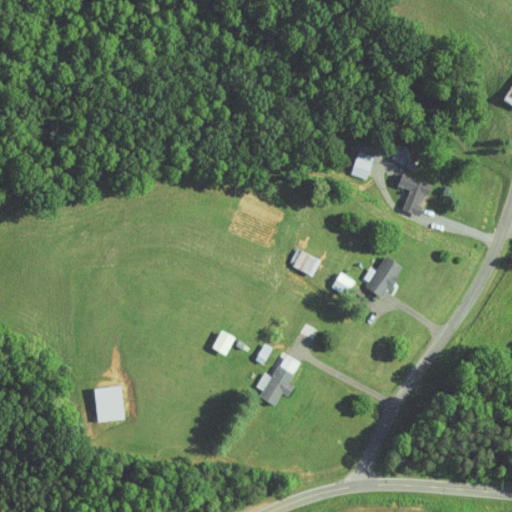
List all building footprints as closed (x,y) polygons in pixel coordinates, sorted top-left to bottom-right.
[(487,92),(502,101),(511,85),(511,70),(504,66),(487,92)] [(396,144),(382,138),(376,153),(390,158),(396,144)] [(336,167),(352,172),(359,149),(342,144),(336,167)] [(381,179),(392,181),(387,204),(405,208),(413,175),(383,168),(381,179)] [(370,291),(387,258),(368,249),(351,281),(370,291)] [(316,281),(334,289),(341,273),(322,266),(316,281)] [(211,348),(218,329),(202,324),(196,342),(211,348)] [(242,390),(259,399),(266,385),(273,389),(278,379),(273,377),(284,355),(268,347),(257,369),(248,365),(241,380),(246,383),(242,390)] [(81,416),(108,412),(104,378),(77,382),(81,416)]
